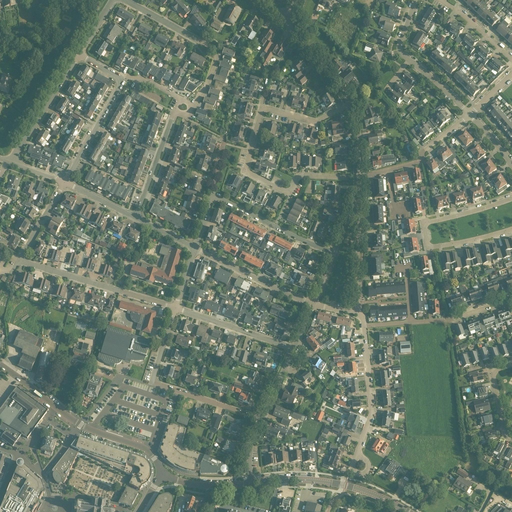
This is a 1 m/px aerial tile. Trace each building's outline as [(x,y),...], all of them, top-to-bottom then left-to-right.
[(183,17),(189,12),(178,0),(177,0),(171,6),(176,11),(177,11),(183,17)] [(222,2),(219,0),(213,9),(214,9),(215,10),(216,11),(222,2)] [(331,0),(320,0),(318,4),(323,7),(323,8),(328,10),(332,1),(331,0)] [(474,11),(480,4),(476,1),(470,7),(474,11)] [(400,11),(395,9),(396,5),(387,2),(385,9),(390,10),(388,15),(398,19),(400,11)] [(477,14),(483,8),(480,4),(474,11),(477,14)] [(487,7),(488,6),(486,5),(484,7),(483,8),(477,14),(481,17),(487,11),(489,9),(487,7)] [(232,25),(240,11),(231,6),(223,20),(232,25)] [(438,12),(431,7),(426,15),(436,21),(439,17),(439,15),(437,14),(438,12)] [(131,23),(134,17),(121,9),(117,15),(126,20),(124,23),(123,23),(121,25),(126,28),(130,23),(131,23)] [(351,13),(345,10),(336,28),(342,31),(344,28),(349,30),(352,25),(346,23),(348,19),(351,13)] [(485,21),(491,14),(487,11),(481,17),(485,21)] [(491,14),(485,21),(488,24),(494,18),(496,16),(493,12),(491,14)] [(206,27),(205,25),(205,24),(206,23),(202,19),(201,20),(196,14),(190,20),(199,30),(200,29),(203,32),(205,30),(206,27)] [(433,26),(434,24),(436,21),(426,15),(423,20),(433,26)] [(241,25),(237,32),(242,35),(246,28),(252,32),(258,20),(252,17),(249,22),(247,21),(244,27),(241,25)] [(395,28),(395,27),(394,27),(395,25),(389,23),(390,20),(382,17),(380,23),(383,24),(382,25),(385,26),(384,30),(388,32),(389,31),(393,32),(394,29),(395,29),(395,28)] [(500,22),(494,18),(488,24),(492,28),(494,25),(496,27),(498,26),(497,25),(500,22)] [(223,24),(214,19),(210,27),(214,29),(214,31),(217,33),(218,31),(219,32),(223,24)] [(423,20),(419,27),(426,32),(428,33),(433,26),(423,20)] [(500,35),(506,28),(506,29),(509,26),(504,21),(501,24),(500,23),(498,26),(496,27),(499,29),(496,32),(500,35)] [(448,34),(449,33),(453,35),(457,27),(456,26),(453,23),(449,29),(447,27),(443,33),(446,35),(448,34)] [(126,31),(122,28),(121,30),(112,24),(104,37),(107,39),(106,42),(110,45),(112,42),(116,37),(117,38),(122,31),(125,33),(126,31)] [(148,35),(152,29),(142,24),(138,30),(148,35)] [(458,43),(462,37),(460,35),(463,30),(459,28),(457,27),(453,35),(457,38),(456,41),(458,43)] [(504,38),(510,32),(506,29),(506,28),(500,35),(504,38)] [(261,52),(266,55),(270,48),(272,45),(270,43),(274,35),(265,29),(257,42),(264,46),(261,52)] [(423,43),(426,38),(428,36),(421,31),(416,39),(423,43)] [(378,35),(380,36),(377,44),(387,48),(390,39),(387,38),(388,35),(380,32),(378,35)] [(469,34),(465,39),(462,37),(458,43),(460,44),(463,42),(467,46),(473,39),(472,38),(472,37),(469,34)] [(164,48),(169,39),(165,37),(164,38),(159,35),(154,43),(164,48)] [(239,38),(235,36),(230,44),(234,47),(239,38)] [(411,46),(418,51),(423,43),(416,39),(411,46)] [(473,39),(467,46),(470,48),(468,50),(468,52),(470,55),(476,49),(474,47),(478,42),(475,39),(474,40),(473,39)] [(267,64),(273,54),(281,59),(289,46),(278,40),(275,46),(272,45),(270,48),(266,55),(260,65),(264,68),(266,64),(267,64)] [(113,48),(108,44),(107,45),(101,41),(94,53),(101,57),(105,49),(110,53),(113,48)] [(180,58),(185,48),(175,42),(171,48),(176,50),(174,54),(180,58)] [(383,53),(378,52),(378,50),(377,48),(377,47),(367,43),(365,47),(373,50),(370,59),(379,63),(383,53)] [(482,46),(478,51),(476,49),(470,55),(472,57),(476,54),(480,58),(486,51),(485,50),(485,49),(482,46)] [(430,58),(434,61),(441,54),(442,52),(438,48),(437,50),(430,58)] [(225,55),(223,63),(229,65),(230,65),(232,57),(234,58),(235,53),(224,49),(222,54),(225,55)] [(489,61),(487,59),(491,54),(488,52),(486,51),(480,58),(483,60),(481,64),(482,65),(481,65),(483,67),(484,66),(489,61)] [(161,60),(166,63),(169,57),(164,55),(165,53),(163,52),(160,57),(162,58),(161,60)] [(122,63),(127,66),(130,67),(133,61),(126,57),(126,56),(122,54),(116,64),(121,67),(122,63)] [(201,68),(205,60),(193,54),(190,60),(195,62),(194,64),(201,68)] [(439,65),(445,57),(441,54),(434,61),(439,65)] [(443,68),(449,61),(445,57),(439,65),(443,68)] [(146,66),(144,65),(138,62),(139,61),(135,58),(133,61),(130,67),(129,69),(133,71),(135,68),(143,72),(146,66)] [(292,75),(302,85),(307,81),(300,73),(306,67),(298,58),(292,64),(297,70),(292,75)] [(496,58),(491,63),(489,61),(484,66),(484,67),(485,69),(486,68),(489,66),(493,70),(499,63),(498,62),(499,61),(496,58)] [(331,65),(337,72),(340,69),(342,72),(348,67),(344,63),(343,64),(341,62),(341,61),(340,61),(339,61),(338,62),(336,60),(331,65)] [(453,60),(451,62),(449,61),(443,68),(447,72),(453,64),(455,62),(453,60)] [(189,65),(184,62),(180,69),(186,72),(187,71),(184,69),(185,68),(187,69),(189,65)] [(226,79),(227,76),(229,70),(230,70),(232,66),(230,65),(229,65),(223,63),(221,62),(219,67),(222,68),(219,77),(226,79)] [(499,63),(493,70),(498,74),(495,76),(498,78),(503,73),(500,71),(504,66),(501,64),(499,63)] [(149,73),(157,78),(160,72),(152,67),(153,66),(148,64),(146,66),(143,72),(142,74),(147,76),(149,73)] [(453,64),(447,72),(451,75),(457,68),(453,64)] [(80,72),(86,76),(90,70),(83,66),(80,72)] [(341,77),(346,84),(354,77),(349,71),(350,70),(348,67),(342,72),(344,74),(341,77)] [(175,77),(172,75),(166,72),(167,71),(162,69),(160,72),(157,78),(156,79),(161,81),(163,78),(171,83),(175,77)] [(458,82),(465,75),(461,71),(454,78),(458,82)] [(86,76),(80,72),(76,77),(83,81),(86,76)] [(407,74),(403,79),(407,83),(405,85),(411,90),(415,85),(413,84),(415,81),(407,74)] [(0,90),(7,93),(12,78),(3,75),(0,83),(0,90)] [(225,84),(224,84),(226,79),(219,77),(215,75),(213,80),(217,81),(215,85),(214,90),(220,92),(225,94),(225,91),(221,90),(223,86),(225,84)] [(462,86),(469,78),(465,75),(458,82),(462,86)] [(176,84),(181,86),(184,80),(175,76),(175,77),(171,83),(170,85),(174,88),(176,84)] [(246,82),(248,82),(248,86),(256,88),(257,85),(259,85),(260,79),(250,76),(250,77),(248,76),(246,82)] [(196,86),(193,84),(189,82),(190,81),(185,78),(184,80),(181,86),(179,89),(184,91),(186,88),(193,92),(198,87),(196,86)] [(466,89),(473,82),(469,78),(462,86),(466,89)] [(69,88),(76,92),(80,86),(73,82),(69,88)] [(359,94),(364,90),(357,82),(352,87),(359,94)] [(469,93),(476,86),(473,82),(466,89),(469,93)] [(99,83),(96,88),(105,93),(108,88),(102,85),(99,83)] [(395,89),(400,93),(403,96),(403,95),(406,93),(407,94),(411,90),(405,85),(404,88),(399,84),(395,89)] [(255,98),(257,91),(255,91),(256,88),(248,86),(245,95),(255,98)] [(271,94),(269,101),(275,102),(277,92),(275,91),(276,88),(270,86),(268,93),(271,94)] [(476,86),(469,93),(473,97),(479,91),(481,94),(486,89),(484,87),(481,90),(476,86)] [(76,92),(69,88),(66,94),(73,98),(76,92)] [(96,88),(95,91),(98,92),(96,95),(102,99),(105,93),(96,88)] [(218,96),(222,97),(222,94),(222,93),(225,94),(220,92),(214,90),(210,89),(209,94),(212,95),(210,99),(210,100),(215,101),(216,102),(218,96)] [(285,98),(287,91),(281,90),(280,93),(277,92),(275,102),(280,104),(282,97),(285,98)] [(400,93),(398,95),(393,91),(389,97),(397,103),(400,100),(402,102),(403,100),(408,104),(410,101),(403,95),(403,96),(400,93)] [(293,100),(291,107),(296,108),(299,98),(300,95),(292,92),(290,99),(293,100)] [(326,96),(325,93),(316,98),(319,103),(322,101),(323,103),(333,99),(331,97),(332,96),(330,94),(326,96)] [(102,99),(96,95),(95,98),(92,97),(86,94),(85,96),(88,97),(90,99),(99,104),(102,99)] [(303,95),(302,99),(299,98),(296,108),(302,110),(304,103),(307,104),(309,97),(303,95)] [(133,103),(135,100),(133,98),(130,97),(129,99),(126,97),(123,102),(128,105),(130,102),(133,103)] [(63,98),(59,104),(66,108),(68,110),(70,107),(67,106),(69,103),(63,98)] [(214,108),(213,108),(215,101),(210,100),(210,99),(205,98),(203,102),(206,103),(205,108),(203,111),(208,113),(210,114),(212,111),(213,111),(214,111),(215,110),(215,109),(214,109),(214,108)] [(88,104),(96,109),(99,104),(90,99),(89,101),(90,102),(88,104)] [(320,105),(322,108),(324,113),(331,110),(329,107),(336,104),(334,101),(333,99),(323,103),(324,104),(320,105)] [(240,106),(242,107),(241,109),(252,112),(253,106),(251,106),(252,103),(241,100),(240,105),(240,106)] [(492,108),(488,111),(489,113),(488,114),(489,114),(489,115),(498,108),(496,104),(497,103),(495,101),(490,105),(492,108)] [(129,109),(132,111),(133,108),(128,105),(123,102),(119,107),(127,112),(129,109)] [(66,108),(59,104),(56,110),(62,114),(66,108)] [(96,109),(88,104),(86,107),(85,109),(93,114),(96,109)] [(128,117),(126,115),(127,112),(119,107),(116,113),(127,119),(128,117)] [(439,116),(445,123),(451,119),(449,117),(452,115),(446,108),(443,110),(444,111),(439,116)] [(493,117),(501,111),(498,108),(489,115),(490,116),(492,116),(493,117)] [(90,120),(93,114),(85,109),(83,111),(86,113),(84,116),(90,120)] [(203,124),(209,126),(211,121),(205,119),(208,113),(203,111),(197,109),(196,114),(199,115),(197,120),(204,122),(203,124)] [(244,120),(245,117),(250,118),(252,112),(241,109),(240,115),(237,115),(236,118),(244,120)] [(363,118),(366,127),(378,123),(375,114),(374,115),(372,109),(365,111),(367,117),(363,118)] [(75,111),(73,113),(83,119),(84,116),(75,111)] [(153,113),(154,112),(151,111),(151,112),(149,116),(151,117),(150,119),(154,120),(160,122),(163,116),(153,113)] [(495,121),(504,114),(501,111),(493,117),(494,119),(494,120),(494,121),(495,121)] [(123,120),(126,121),(127,119),(116,113),(114,118),(121,122),(123,120)] [(499,124),(507,117),(504,114),(495,121),(496,122),(496,123),(497,122),(499,124)] [(49,120),(56,125),(59,119),(53,115),(49,120)] [(436,128),(438,126),(440,128),(445,123),(439,116),(434,120),(433,119),(430,121),(436,128)] [(329,127),(330,127),(332,128),(332,130),(343,129),(342,126),(342,125),(342,122),(340,122),(339,120),(341,120),(339,117),(328,123),(329,124),(329,127)] [(500,128),(509,120),(507,117),(499,124),(500,125),(499,127),(500,127),(500,128)] [(125,128),(117,124),(119,121),(121,123),(121,122),(114,118),(111,123),(124,131),(125,128)] [(160,122),(154,120),(150,119),(148,125),(158,129),(160,122)] [(56,125),(49,120),(46,126),(52,130),(56,125)] [(504,130),(511,124),(509,120),(500,128),(501,129),(503,129),(504,130)] [(73,121),(73,122),(72,121),(70,123),(71,124),(75,126),(81,129),(84,124),(78,121),(77,124),(73,121)] [(192,137),(195,129),(196,126),(191,124),(190,127),(193,128),(191,133),(186,131),(187,128),(186,128),(188,124),(184,122),(183,127),(180,126),(178,132),(192,137)] [(233,129),(236,129),(235,132),(245,135),(247,129),(242,128),(243,125),(235,122),(233,129)] [(277,133),(279,125),(268,122),(266,130),(267,130),(266,134),(274,136),(275,132),(277,133)] [(426,124),(427,125),(422,129),(428,137),(434,132),(432,130),(434,129),(429,122),(426,124)] [(115,128),(122,133),(124,131),(111,123),(107,129),(113,132),(115,128)] [(156,135),(158,129),(148,125),(146,131),(149,133),(149,132),(156,135)] [(72,131),(78,134),(81,129),(75,126),(72,131)] [(286,131),(283,141),(286,142),(287,139),(286,138),(286,137),(290,138),(291,134),(294,136),(295,135),(294,135),(296,127),(291,126),(289,132),(286,131)] [(300,140),(302,140),(303,134),(300,134),(302,128),(296,126),(296,127),(294,135),(295,135),(297,135),(297,139),(300,140)] [(314,144),(317,133),(315,132),(315,131),(309,129),(307,135),(303,134),(302,140),(306,141),(306,138),(310,139),(309,143),(314,144)] [(344,140),(343,135),(344,135),(343,131),(343,129),(332,130),(330,131),(332,142),(344,140)] [(411,131),(413,134),(418,141),(421,139),(422,141),(428,137),(422,129),(419,131),(418,130),(416,132),(414,129),(411,131)] [(39,137),(45,141),(49,135),(42,131),(39,137)] [(69,136),(75,140),(78,134),(72,131),(69,136)] [(374,132),(374,135),(367,136),(369,144),(377,142),(376,138),(382,137),(381,131),(374,132)] [(147,138),(154,141),(156,135),(149,132),(149,133),(147,138)] [(186,139),(183,138),(184,135),(192,138),(192,137),(178,132),(176,138),(185,141),(186,139)] [(205,144),(214,147),(216,141),(211,139),(212,136),(206,132),(205,137),(207,138),(205,144)] [(245,135),(235,132),(234,138),(231,137),(230,141),(236,143),(237,139),(244,141),(245,135)] [(454,138),(456,141),(460,145),(462,143),(469,136),(468,134),(468,133),(466,133),(466,132),(461,136),(459,134),(454,138)] [(113,143),(108,140),(110,137),(104,133),(101,139),(112,145),(113,143)] [(68,138),(66,137),(64,140),(72,145),(75,140),(69,136),(68,138)] [(466,152),(471,147),(469,145),(473,141),(473,140),(473,139),(471,138),(469,136),(462,143),(466,147),(464,149),(466,152)] [(45,141),(39,137),(35,142),(42,146),(45,141)] [(143,138),(141,144),(142,144),(143,144),(151,147),(154,141),(147,138),(147,139),(143,138)] [(189,149),(181,146),(181,147),(180,147),(181,144),(183,145),(185,141),(176,138),(173,145),(176,145),(175,148),(188,152),(189,149)] [(108,146),(110,147),(112,145),(101,139),(98,144),(106,149),(108,146)] [(61,145),(69,150),(72,145),(64,140),(61,145)] [(331,144),(332,148),(334,148),(335,155),(339,155),(341,156),(346,154),(345,146),(341,146),(340,143),(331,144)] [(110,155),(105,152),(106,149),(98,144),(95,149),(109,157),(110,155)] [(203,151),(197,149),(196,152),(204,155),(205,152),(212,154),(214,147),(205,144),(203,151)] [(30,145),(27,153),(31,154),(30,157),(39,160),(41,155),(42,153),(39,152),(40,149),(30,145)] [(61,145),(58,151),(66,155),(69,150),(61,145)] [(471,147),(466,152),(468,154),(470,153),(473,157),(482,150),(480,148),(480,147),(478,146),(473,150),(471,147)] [(179,152),(181,153),(181,150),(188,153),(188,152),(175,148),(176,148),(175,151),(173,150),(170,156),(178,159),(179,157),(178,156),(179,152)] [(453,151),(450,153),(446,148),(444,148),(444,150),(442,151),(448,159),(452,156),(454,158),(457,156),(453,151)] [(102,156),(107,159),(109,157),(95,149),(92,155),(100,159),(102,156)] [(269,161),(270,157),(271,157),(273,151),(263,149),(262,152),(260,151),(259,154),(260,154),(259,158),(269,161)] [(483,153),(482,150),(473,157),(474,158),(473,159),(473,160),(475,163),(474,164),(476,166),(483,161),(481,159),(485,155),(485,154),(485,153),(483,153)] [(141,154),(138,153),(137,156),(147,160),(149,153),(142,151),(141,154)] [(437,155),(441,160),(439,162),(443,168),(446,166),(448,166),(449,164),(448,163),(450,162),(448,159),(442,151),(440,153),(438,153),(438,155),(437,155)] [(194,158),(200,160),(198,163),(208,166),(210,159),(202,157),(203,154),(204,155),(196,152),(194,158)] [(39,161),(38,163),(47,167),(48,164),(50,159),(54,160),(55,160),(56,158),(55,158),(57,155),(54,154),(51,153),(50,156),(49,158),(47,157),(41,155),(39,160),(39,161)] [(294,154),(293,158),(288,158),(288,162),(289,162),(289,168),(296,169),(296,162),(299,162),(299,155),(294,154)] [(303,154),(303,162),(305,162),(305,168),(311,168),(312,159),(306,158),(306,155),(303,154)] [(52,165),(61,169),(63,163),(63,161),(66,162),(67,159),(60,156),(57,155),(55,158),(56,158),(55,160),(54,160),(52,165)] [(104,161),(100,159),(92,155),(89,160),(94,163),(93,165),(100,168),(102,164),(103,163),(104,162),(104,161)] [(318,155),(318,159),(312,159),(311,168),(317,169),(318,162),(321,162),(321,159),(321,155),(318,155)] [(137,156),(140,158),(138,164),(144,166),(147,160),(137,156)] [(177,159),(178,159),(170,156),(168,162),(175,165),(177,159)] [(374,158),(374,160),(372,160),(373,167),(381,166),(395,164),(394,159),(387,160),(387,156),(380,157),(374,158)] [(341,160),(334,160),(335,164),(336,164),(336,171),(347,171),(347,163),(344,163),(341,160)] [(440,170),(442,169),(443,168),(439,162),(436,164),(432,160),(431,161),(429,161),(429,163),(427,164),(432,171),(438,167),(440,170)] [(485,171),(493,165),(491,163),(491,161),(490,161),(489,160),(485,164),(483,161),(476,166),(479,170),(480,170),(482,173),(485,171)] [(265,173),(266,167),(274,170),(275,166),(260,161),(259,164),(256,163),(255,170),(265,173)] [(208,166),(198,163),(196,170),(206,173),(208,166)] [(135,170),(142,172),(144,166),(138,164),(135,170)] [(488,180),(493,176),(492,173),(496,170),(496,169),(496,168),(495,167),(493,165),(485,171),(488,175),(486,177),(488,180)] [(173,177),(176,178),(178,175),(172,173),(173,170),(167,167),(165,173),(171,175),(171,176),(173,176),(173,177)] [(134,174),(131,172),(130,175),(140,179),(142,172),(135,170),(134,174)] [(415,171),(413,172),(414,180),(411,181),(412,187),(415,186),(415,183),(421,182),(419,170),(418,171),(418,170),(415,170),(415,171)] [(85,181),(91,184),(95,175),(89,172),(85,181)] [(99,177),(95,175),(91,184),(102,190),(107,181),(103,179),(105,174),(102,172),(99,177)] [(172,180),(170,179),(171,176),(171,175),(165,173),(163,179),(166,180),(165,182),(170,184),(172,180)] [(401,175),(402,185),(408,184),(409,189),(412,189),(411,181),(408,181),(407,174),(404,174),(404,173),(401,174),(401,175)] [(397,175),(395,176),(396,183),(393,184),(394,192),(398,191),(397,186),(402,185),(401,175),(400,175),(400,174),(397,175)] [(129,179),(128,182),(137,185),(140,179),(130,175),(130,176),(133,177),(132,180),(129,179)] [(191,175),(190,178),(195,179),(193,185),(201,187),(201,185),(202,186),(204,181),(205,179),(200,177),(191,175)] [(228,184),(236,189),(234,191),(237,193),(243,182),(240,181),(240,180),(232,175),(228,184)] [(502,176),(501,176),(500,175),(495,179),(493,176),(488,180),(490,183),(493,181),(496,185),(504,180),(502,178),(502,176)] [(12,199),(15,200),(16,199),(20,188),(17,187),(20,179),(13,177),(11,183),(9,182),(7,188),(14,191),(12,199)] [(378,180),(373,181),(373,187),(382,186),(382,180),(381,180),(380,177),(378,177),(378,180)] [(102,190),(113,195),(118,186),(114,185),(117,179),(113,178),(110,183),(107,181),(102,190)] [(507,183),(505,182),(504,180),(496,185),(499,190),(496,192),(498,195),(504,191),(502,188),(507,185),(506,184),(507,183)] [(167,186),(169,187),(170,184),(165,182),(164,185),(161,183),(159,189),(165,191),(167,192),(171,194),(172,191),(166,189),(167,186)] [(28,198),(29,198),(28,203),(30,204),(34,192),(31,191),(33,185),(27,183),(26,185),(25,188),(23,192),(29,194),(28,198)] [(122,188),(118,186),(113,195),(125,201),(127,196),(129,197),(131,192),(130,191),(132,188),(128,186),(128,185),(124,183),(122,188)] [(243,202),(248,205),(253,196),(250,194),(253,186),(247,183),(242,192),(247,194),(243,202)] [(189,190),(186,189),(185,192),(196,195),(197,192),(200,193),(201,190),(200,189),(201,187),(193,185),(189,184),(188,186),(190,187),(189,190)] [(476,190),(478,199),(481,198),(483,199),(483,197),(484,197),(482,191),(485,190),(483,184),(480,185),(481,188),(476,190)] [(35,206),(39,207),(40,204),(42,205),(45,197),(47,198),(49,192),(38,188),(36,194),(39,195),(35,206)] [(466,189),(468,195),(471,195),(473,201),(474,200),(475,201),(476,200),(478,199),(476,190),(470,191),(469,188),(466,189)] [(164,198),(163,197),(165,191),(159,189),(156,195),(158,196),(157,198),(163,201),(164,198)] [(459,194),(461,204),(464,203),(465,204),(466,202),(467,202),(465,196),(468,195),(466,189),(463,190),(464,193),(459,194)] [(264,206),(267,200),(264,199),(267,193),(260,190),(254,201),(264,206)] [(191,194),(196,196),(196,195),(185,192),(184,195),(189,197),(187,202),(195,205),(196,203),(197,203),(198,199),(190,196),(191,194)] [(446,193),(446,194),(447,198),(441,199),(444,208),(446,208),(448,208),(449,207),(448,201),(451,200),(449,194),(449,192),(446,193)] [(449,194),(451,200),(454,199),(455,205),(456,205),(458,206),(458,205),(461,204),(459,194),(453,196),(452,193),(449,194)] [(324,194),(324,202),(320,202),(320,205),(331,207),(331,202),(337,203),(338,195),(331,195),(324,194)] [(66,208),(70,199),(67,197),(68,196),(66,195),(60,205),(66,208)] [(436,203),(438,209),(439,209),(440,210),(441,209),(444,208),(441,199),(441,195),(432,197),(433,204),(436,203)] [(0,207),(1,207),(2,204),(5,206),(9,199),(2,196),(0,200),(0,199),(0,207)] [(274,197),(272,202),(269,201),(265,209),(268,210),(270,207),(276,209),(280,200),(274,197)] [(420,201),(414,203),(415,214),(416,214),(417,215),(419,214),(419,213),(422,213),(420,204),(423,204),(422,197),(419,198),(420,201)] [(297,198),(294,204),(303,208),(305,205),(310,206),(311,204),(305,203),(297,198)] [(76,207),(77,206),(74,205),(76,200),(73,199),(73,200),(70,199),(66,208),(74,212),(76,207)] [(156,199),(153,204),(149,213),(153,214),(153,213),(157,215),(161,207),(159,206),(160,202),(156,199)] [(32,219),(36,212),(31,210),(33,206),(30,205),(30,204),(28,203),(27,204),(26,203),(21,202),(22,203),(22,204),(22,205),(29,209),(25,215),(32,219)] [(167,204),(165,202),(163,206),(162,205),(161,207),(157,215),(157,216),(160,218),(160,217),(165,219),(169,211),(164,209),(167,204)] [(195,205),(187,202),(185,208),(181,207),(180,209),(186,211),(187,208),(194,211),(195,207),(194,207),(195,205)] [(292,209),(304,216),(305,214),(301,212),(303,208),(294,204),(292,209)] [(79,209),(76,207),(74,212),(73,213),(81,217),(86,208),(80,205),(79,209)] [(177,213),(173,211),(175,208),(171,207),(169,210),(169,211),(165,219),(164,220),(167,222),(168,221),(172,223),(176,216),(177,213)] [(92,216),(92,215),(89,214),(91,211),(86,208),(81,217),(89,221),(92,216)] [(334,212),(325,208),(322,213),(323,214),(322,215),(326,217),(324,221),(329,223),(330,221),(333,223),(336,217),(332,215),(334,212)] [(304,216),(292,209),(289,214),(298,219),(299,215),(304,217),(304,216)] [(213,216),(220,219),(222,212),(215,210),(213,216)] [(179,227),(186,214),(182,212),(180,216),(182,217),(179,216),(178,217),(176,216),(172,223),(172,224),(175,225),(175,224),(179,227)] [(191,222),(186,220),(187,219),(190,221),(192,217),(186,214),(179,227),(181,229),(182,228),(187,230),(191,222)] [(228,221),(233,224),(229,233),(231,234),(233,232),(235,227),(239,219),(237,218),(237,217),(231,214),(230,215),(228,221)] [(298,219),(289,214),(286,220),(299,226),(300,225),(296,222),(298,219)] [(91,223),(90,226),(96,228),(97,226),(101,217),(96,215),(94,218),(92,216),(89,221),(89,222),(91,223)] [(220,219),(213,216),(211,222),(218,225),(220,219)] [(16,229),(23,234),(29,223),(19,217),(17,221),(20,222),(16,229)] [(60,219),(58,217),(57,220),(53,218),(50,223),(59,228),(64,220),(60,219)] [(108,224),(105,223),(106,220),(101,217),(97,226),(101,228),(99,232),(103,234),(105,229),(108,224)] [(240,230),(244,222),(239,219),(235,227),(240,230)] [(398,225),(404,224),(405,230),(415,228),(416,227),(415,224),(414,225),(414,222),(406,223),(406,220),(398,222),(398,225)] [(105,229),(108,231),(113,233),(118,224),(113,222),(111,225),(108,223),(108,224),(105,229)] [(246,232),(250,224),(244,222),(240,230),(246,232)] [(326,231),(327,229),(328,226),(319,223),(315,222),(311,232),(315,233),(318,226),(321,227),(323,228),(323,229),(320,228),(317,236),(323,239),(326,231)] [(48,228),(51,230),(49,233),(58,238),(60,235),(56,233),(59,228),(50,223),(48,228)] [(121,237),(122,236),(124,232),(124,231),(121,230),(123,227),(118,224),(113,233),(121,237)] [(252,233),(255,227),(250,224),(246,232),(246,233),(247,230),(252,233)] [(215,236),(217,237),(218,234),(216,233),(217,230),(222,232),(222,233),(224,234),(226,231),(224,231),(224,229),(219,227),(219,228),(217,227),(216,229),(210,227),(208,234),(215,236)] [(255,235),(254,238),(251,244),(253,245),(254,242),(260,230),(255,227),(252,233),(255,235)] [(11,236),(13,232),(6,228),(4,232),(11,236)] [(415,228),(405,230),(406,236),(400,237),(401,240),(409,238),(408,235),(416,234),(415,232),(416,231),(416,228),(415,229),(415,228)] [(122,236),(125,238),(130,240),(134,231),(129,229),(128,232),(125,230),(124,231),(124,232),(122,236)] [(257,241),(258,241),(260,237),(263,238),(266,233),(260,230),(254,242),(256,243),(257,241)] [(134,231),(130,240),(139,245),(142,239),(138,237),(140,234),(134,231)] [(379,235),(371,236),(372,239),(371,239),(371,242),(372,242),(382,241),(382,236),(385,235),(385,232),(379,232),(379,235)] [(213,242),(215,236),(208,234),(206,240),(213,242)] [(270,247),(267,253),(269,254),(277,238),(271,235),(267,244),(264,242),(261,249),(264,251),(266,245),(270,247)] [(1,238),(0,240),(0,245),(7,249),(8,246),(14,250),(16,246),(19,240),(12,236),(8,242),(1,238)] [(220,237),(218,241),(217,240),(214,246),(217,248),(221,242),(222,238),(220,237)] [(274,249),(275,248),(278,249),(282,241),(277,238),(269,254),(271,255),(274,249)] [(407,242),(408,248),(418,246),(419,246),(418,243),(417,243),(417,240),(410,242),(409,238),(401,240),(401,243),(407,242)] [(239,248),(238,251),(235,249),(237,246),(236,245),(238,242),(235,241),(234,244),(229,254),(235,257),(235,255),(237,256),(241,249),(239,248)] [(280,252),(279,255),(281,257),(284,249),(287,243),(282,241),(278,249),(281,251),(280,252)] [(382,241),(372,242),(372,243),(371,243),(371,246),(372,246),(372,248),(380,248),(380,251),(383,251),(386,250),(386,247),(383,247),(382,241)] [(504,248),(501,249),(500,249),(503,259),(511,257),(509,251),(511,250),(508,241),(502,243),(504,248)] [(224,251),(227,245),(221,242),(218,248),(224,251)] [(48,246),(47,246),(45,246),(39,243),(34,251),(40,254),(41,251),(46,252),(48,246)] [(234,244),(231,243),(230,247),(227,245),(224,251),(229,254),(234,244)] [(290,258),(293,251),(291,250),(293,246),(287,243),(284,249),(288,252),(283,262),(287,264),(290,258)] [(53,261),(55,252),(53,251),(51,247),(52,245),(48,244),(48,246),(46,252),(49,253),(47,259),(53,261)] [(500,249),(496,250),(495,245),(489,247),(491,256),(493,255),(495,261),(502,259),(500,249)] [(418,246),(408,248),(409,254),(403,255),(404,258),(412,257),(412,254),(419,252),(419,250),(419,247),(418,247),(418,246)] [(159,255),(168,257),(168,258),(169,258),(164,273),(157,270),(156,272),(149,269),(148,271),(133,266),(130,275),(145,280),(145,281),(148,282),(147,283),(149,284),(150,283),(153,284),(154,281),(171,286),(174,276),(174,275),(181,253),(174,250),(173,252),(169,250),(169,249),(162,247),(159,255)] [(484,253),(481,254),(483,264),(491,262),(489,256),(491,256),(489,247),(483,249),(484,253)] [(63,258),(66,249),(62,248),(62,250),(58,252),(55,252),(53,261),(58,263),(60,257),(63,258)] [(66,249),(63,258),(64,257),(66,257),(65,264),(70,265),(73,256),(71,255),(68,251),(69,249),(66,248),(66,249)] [(244,261),(247,256),(249,253),(241,249),(237,256),(240,258),(239,259),(244,261)] [(253,250),(251,249),(249,253),(247,256),(244,261),(250,264),(253,258),(250,257),(252,253),(251,253),(253,250)] [(301,260),(305,252),(298,249),(294,257),(301,260)] [(480,255),(477,255),(476,250),(469,252),(471,260),(472,260),(473,266),(482,264),(480,255)] [(81,262),(83,253),(80,252),(80,254),(76,256),(73,256),(70,265),(76,267),(78,261),(81,262)] [(464,258),(461,258),(461,259),(463,269),(471,267),(469,261),(471,260),(469,252),(463,253),(464,258)] [(87,270),(90,261),(88,260),(86,256),(86,254),(83,253),(81,262),(84,263),(82,269),(87,270)] [(98,267),(101,258),(102,254),(99,253),(97,259),(93,261),(90,261),(87,270),(93,272),(95,266),(98,267)] [(263,259),(262,258),(264,255),(261,254),(260,258),(258,261),(255,267),(261,270),(264,264),(261,262),(263,259)] [(311,256),(305,254),(303,259),(315,264),(318,259),(311,256)] [(460,259),(457,259),(456,254),(450,255),(451,264),(453,264),(454,270),(462,269),(460,259)] [(443,270),(444,270),(449,269),(448,265),(451,264),(450,255),(443,256),(444,261),(441,262),(443,270)] [(104,276),(107,267),(105,266),(103,262),(103,260),(100,259),(101,258),(98,267),(98,268),(101,269),(99,275),(104,276)] [(253,258),(250,264),(255,267),(258,261),(253,258)] [(303,260),(306,261),(304,266),(306,267),(313,270),(315,264),(303,259),(303,260)] [(422,260),(421,260),(422,266),(421,266),(422,269),(423,269),(423,274),(429,273),(430,276),(433,275),(432,267),(429,267),(427,259),(425,259),(424,259),(422,259),(422,260)] [(194,270),(196,271),(203,273),(204,270),(207,271),(209,264),(202,261),(201,266),(198,265),(197,268),(195,268),(194,270)] [(275,266),(270,263),(270,264),(268,262),(266,265),(268,267),(265,272),(266,273),(269,275),(269,274),(271,275),(275,266)] [(107,267),(104,276),(110,278),(112,272),(115,273),(118,264),(114,263),(114,266),(110,268),(107,267)] [(283,271),(281,269),(275,266),(271,275),(272,276),(272,277),(275,278),(276,278),(279,272),(282,274),(282,273),(283,271)] [(219,270),(215,277),(212,276),(209,281),(212,283),(214,280),(220,283),(225,273),(219,270)] [(302,273),(294,270),(293,273),(295,274),(293,279),(295,280),(304,284),(305,282),(306,283),(307,279),(306,279),(307,278),(301,276),(302,273)] [(192,277),(194,277),(193,278),(197,279),(195,283),(202,284),(203,281),(201,280),(203,273),(196,271),(195,274),(193,274),(192,277)] [(227,284),(228,283),(231,276),(225,273),(220,283),(226,286),(224,289),(228,291),(231,285),(227,284)] [(12,284),(15,285),(18,286),(19,284),(24,285),(27,276),(21,274),(20,277),(14,276),(12,284)] [(32,281),(33,277),(27,276),(24,285),(33,288),(34,283),(35,282),(32,281)] [(510,276),(503,278),(503,277),(500,278),(500,279),(501,279),(503,285),(507,283),(509,289),(511,287),(511,282),(511,278),(510,278),(510,276)] [(237,288),(236,290),(239,291),(240,289),(244,282),(238,279),(234,286),(237,288)] [(32,289),(41,292),(44,282),(38,280),(37,284),(34,283),(33,288),(32,289)] [(304,284),(295,280),(293,286),(302,290),(302,289),(303,289),(305,286),(304,285),(304,284)] [(51,289),(52,288),(49,287),(50,284),(44,282),(41,292),(47,293),(50,294),(51,289)] [(240,289),(246,292),(241,302),(245,304),(245,303),(252,290),(249,288),(250,285),(244,282),(240,289)] [(492,284),(495,294),(501,292),(497,282),(492,284)] [(422,284),(412,285),(412,292),(423,291),(422,284)] [(495,294),(492,284),(487,286),(490,295),(495,294)] [(376,286),(368,287),(369,292),(368,292),(368,295),(369,295),(369,297),(376,297),(376,295),(376,286)] [(54,290),(51,289),(50,294),(49,295),(52,296),(58,298),(61,288),(55,287),(54,290)] [(61,301),(62,300),(62,303),(64,305),(65,306),(67,299),(69,293),(66,292),(67,290),(61,288),(58,298),(59,298),(58,301),(59,301),(60,301),(61,301)] [(198,297),(204,299),(206,293),(190,288),(189,292),(191,292),(188,301),(196,303),(198,297)] [(259,299),(262,292),(256,289),(255,291),(252,290),(245,303),(248,305),(253,296),(259,299)] [(474,290),(477,300),(482,298),(479,289),(474,290)] [(477,300),(474,290),(468,292),(472,302),(477,300)] [(73,291),(72,294),(69,293),(67,299),(76,302),(79,292),(73,291)] [(423,291),(412,292),(413,299),(423,298),(423,291)] [(84,306),(85,303),(86,300),(86,298),(83,297),(84,294),(79,292),(76,302),(81,303),(81,305),(84,306)] [(261,311),(264,312),(265,312),(267,309),(272,298),(268,296),(269,295),(262,292),(259,299),(259,300),(262,301),(263,305),(261,311)] [(85,303),(88,304),(93,306),(96,296),(91,295),(90,298),(86,297),(86,298),(86,300),(85,303)] [(458,306),(456,300),(455,297),(450,299),(449,295),(446,296),(447,302),(451,301),(453,308),(458,306)] [(455,297),(456,300),(458,306),(464,304),(460,295),(455,297)] [(101,311),(102,308),(104,302),(101,301),(102,298),(96,296),(93,306),(99,307),(98,310),(101,311)] [(423,298),(413,299),(414,306),(424,306),(423,298)] [(102,308),(105,309),(111,311),(114,301),(108,300),(107,303),(104,302),(102,308)] [(204,309),(210,311),(213,304),(214,303),(210,301),(209,303),(206,302),(204,309)] [(127,314),(130,315),(130,316),(130,318),(131,319),(131,321),(132,322),(133,323),(135,323),(138,324),(136,330),(150,334),(156,313),(149,311),(150,310),(143,307),(143,308),(134,306),(134,305),(130,303),(129,304),(121,302),(119,309),(127,311),(127,314)] [(432,302),(429,302),(429,307),(432,307),(433,315),(436,315),(436,316),(439,316),(439,315),(439,305),(433,306),(432,302)] [(219,306),(213,304),(210,311),(217,314),(219,306)] [(251,314),(247,313),(250,306),(246,305),(245,308),(243,314),(246,315),(246,316),(244,323),(250,325),(253,318),(250,317),(251,314)] [(269,314),(285,319),(288,311),(273,305),(269,314)] [(424,306),(414,306),(414,314),(424,313),(424,306)] [(377,307),(370,307),(370,309),(369,309),(369,313),(370,313),(370,317),(378,317),(377,308),(377,307)] [(224,316),(230,318),(233,311),(226,309),(224,316)] [(233,309),(233,311),(230,318),(237,321),(239,313),(237,313),(237,310),(233,309)] [(511,318),(508,310),(503,311),(506,320),(511,318)] [(506,320),(503,311),(497,313),(499,317),(496,318),(500,327),(502,326),(502,324),(506,322),(505,320),(506,320)] [(256,319),(257,316),(253,315),(253,318),(250,325),(257,327),(258,325),(261,326),(263,322),(262,322),(265,315),(265,313),(265,312),(264,312),(263,315),(262,314),(262,316),(261,316),(259,320),(256,319)] [(318,313),(316,320),(315,324),(318,325),(319,321),(323,322),(324,315),(318,313)] [(323,322),(329,323),(329,325),(332,326),(333,322),(330,321),(331,317),(324,315),(323,322)] [(492,315),(487,316),(491,328),(495,326),(496,329),(500,327),(496,318),(494,319),(492,315)] [(485,327),(490,325),(491,328),(487,316),(482,318),(485,326),(482,327),(484,333),(487,332),(485,327)] [(273,323),(276,324),(275,327),(272,326),(270,331),(273,332),(273,333),(278,335),(279,334),(282,335),(285,326),(283,325),(284,322),(275,318),(273,323)] [(337,318),(336,323),(333,322),(332,326),(335,326),(336,325),(342,326),(343,319),(337,318)] [(350,332),(348,331),(349,327),(348,327),(350,321),(343,319),(342,326),(346,327),(344,333),(350,335),(350,332)] [(480,328),(477,320),(472,322),(475,330),(476,333),(481,331),(482,333),(484,333),(482,327),(480,328)] [(193,333),(192,335),(194,336),(196,332),(191,330),(193,326),(189,325),(189,323),(183,321),(179,331),(186,333),(187,331),(193,333)] [(467,332),(468,336),(469,338),(471,337),(470,332),(475,330),(472,322),(467,323),(470,331),(467,332)] [(132,329),(110,323),(109,324),(109,326),(131,333),(132,329)] [(466,330),(464,331),(461,325),(455,327),(459,337),(465,335),(465,337),(468,336),(467,332),(466,330)] [(199,326),(196,335),(202,337),(200,343),(204,344),(204,346),(202,345),(200,349),(201,349),(199,352),(202,353),(205,344),(208,335),(205,334),(207,329),(199,326)] [(109,367),(114,368),(115,364),(117,365),(121,363),(121,361),(125,362),(126,360),(128,361),(129,361),(132,361),(135,362),(137,362),(139,362),(142,361),(144,361),(145,357),(147,357),(146,355),(148,349),(150,348),(149,346),(150,341),(107,328),(105,333),(103,334),(104,336),(103,342),(101,343),(102,345),(100,350),(98,351),(99,353),(97,358),(98,359),(99,359),(100,360),(101,361),(103,363),(104,363),(105,364),(107,365),(108,365),(109,366),(109,367)] [(34,362),(35,360),(43,341),(20,331),(20,332),(17,330),(12,342),(15,343),(14,345),(23,349),(21,354),(23,354),(18,366),(30,372),(34,362)] [(311,337),(306,341),(310,346),(315,342),(313,339),(316,337),(314,334),(316,333),(315,330),(309,334),(311,337)] [(221,333),(213,331),(211,336),(208,335),(205,344),(205,343),(209,345),(211,341),(215,342),(215,343),(219,344),(220,340),(219,339),(221,333)] [(386,342),(393,342),(392,332),(386,332),(386,333),(379,333),(379,342),(386,341),(386,342)] [(187,348),(189,341),(192,342),(193,338),(188,336),(187,339),(178,336),(176,343),(181,345),(181,346),(187,348)] [(234,347),(235,344),(234,344),(236,338),(229,336),(226,343),(231,344),(230,346),(234,347)] [(314,352),(319,348),(320,348),(323,346),(318,340),(315,342),(310,346),(314,352)] [(342,349),(346,348),(347,352),(354,351),(353,345),(346,345),(346,342),(342,343),(342,349)] [(400,353),(410,353),(410,342),(400,343),(400,353)] [(509,355),(507,349),(510,348),(508,342),(505,343),(506,345),(500,348),(499,348),(501,351),(503,357),(509,355)] [(83,364),(89,345),(83,343),(81,351),(73,349),(71,360),(83,364)] [(499,358),(497,352),(501,351),(499,348),(500,348),(499,345),(495,347),(496,349),(490,351),(490,352),(493,360),(499,358)] [(487,353),(490,352),(490,351),(488,346),(485,347),(486,349),(480,351),(479,351),(481,355),(483,361),(489,359),(487,353)] [(231,347),(228,357),(234,359),(237,349),(231,347)] [(383,349),(383,352),(378,353),(378,359),(387,358),(387,355),(390,354),(390,349),(383,349)] [(477,356),(481,355),(479,351),(480,351),(479,349),(475,350),(476,352),(470,354),(471,358),(473,364),(479,362),(477,356)] [(180,361),(181,357),(186,358),(188,353),(180,350),(179,353),(173,351),(171,358),(180,361)] [(242,351),(239,350),(237,357),(240,358),(239,359),(234,357),(233,362),(245,365),(245,364),(248,353),(242,351)] [(333,357),(329,358),(330,362),(333,362),(336,362),(336,363),(343,362),(348,362),(347,358),(354,358),(354,351),(347,352),(347,356),(344,356),(343,356),(333,357)] [(258,365),(260,357),(261,354),(256,352),(255,355),(254,355),(252,364),(258,365)] [(468,359),(471,358),(470,354),(469,352),(460,356),(464,367),(470,365),(468,359)] [(41,354),(40,358),(38,368),(39,369),(36,380),(41,381),(41,382),(43,382),(44,382),(47,367),(49,368),(51,356),(41,354)] [(257,369),(260,370),(261,366),(264,367),(267,358),(266,358),(267,355),(261,354),(260,357),(258,365),(257,369)] [(391,361),(387,361),(387,358),(378,359),(379,365),(385,364),(385,367),(392,367),(391,361)] [(318,369),(320,366),(323,368),(325,365),(322,363),(316,359),(312,366),(318,369)] [(349,374),(356,373),(355,364),(348,364),(344,364),(345,373),(349,373),(349,374)] [(171,379),(173,372),(178,373),(179,371),(180,368),(174,366),(173,369),(168,367),(165,377),(171,379)] [(345,375),(338,370),(335,374),(341,378),(342,378),(345,375)] [(194,385),(196,379),(192,377),(194,372),(189,371),(185,382),(194,385)] [(380,373),(381,381),(387,380),(391,379),(390,371),(386,371),(386,373),(380,373)] [(254,372),(250,380),(243,377),(241,381),(245,382),(245,383),(245,384),(246,385),(255,389),(257,383),(256,382),(259,374),(254,372)] [(307,379),(310,377),(311,376),(307,372),(300,377),(304,382),(307,379)] [(473,380),(474,383),(484,381),(482,375),(476,376),(475,373),(469,374),(471,380),(473,380)] [(89,375),(87,383),(86,383),(83,394),(96,398),(100,388),(99,387),(102,379),(89,375)] [(392,385),(388,385),(387,380),(381,381),(382,388),(387,387),(387,388),(392,387),(392,385)] [(309,389),(304,382),(300,385),(304,390),(306,391),(311,394),(312,391),(309,389)] [(222,393),(226,394),(228,387),(221,385),(221,387),(212,384),(211,387),(210,387),(209,390),(210,390),(209,391),(210,391),(213,392),(219,394),(220,391),(222,392),(222,393)] [(475,392),(478,391),(479,398),(487,396),(485,387),(482,388),(481,384),(473,386),(475,392)] [(48,411),(27,395),(17,387),(0,408),(0,419),(2,422),(2,423),(16,431),(21,434),(21,435),(27,439),(48,411)] [(297,390),(291,387),(287,395),(284,393),(282,398),(283,399),(282,401),(292,406),(295,399),(293,398),(297,390)] [(352,395),(358,394),(357,387),(351,388),(351,391),(348,392),(348,396),(347,396),(347,398),(348,398),(352,398),(352,395)] [(382,393),(383,400),(393,399),(393,398),(393,396),(392,396),(392,394),(393,394),(392,391),(388,391),(388,392),(382,393)] [(248,404),(251,396),(249,395),(249,394),(242,392),(238,400),(239,400),(238,401),(242,403),(242,402),(248,404)] [(177,401),(179,395),(173,393),(171,399),(177,401)] [(384,408),(390,407),(390,408),(394,407),(394,404),(393,404),(393,399),(383,400),(384,408)] [(490,410),(489,402),(474,405),(476,414),(490,410)] [(273,415),(282,420),(281,424),(289,427),(291,421),(287,419),(290,413),(276,407),(273,415)] [(207,421),(209,413),(198,409),(196,417),(207,421)] [(300,421),(302,414),(294,412),(292,418),(300,421)] [(390,413),(383,412),(382,420),(394,421),(395,413),(391,413),(390,413)] [(218,430),(222,417),(214,414),(209,427),(218,430)] [(352,419),(351,423),(351,424),(356,426),(359,419),(354,417),(354,416),(350,414),(349,418),(352,419)] [(479,421),(481,420),(482,424),(484,423),(485,427),(490,426),(490,424),(493,424),(492,417),(487,418),(486,414),(478,417),(479,421)] [(186,426),(189,419),(179,416),(176,422),(186,426)] [(388,426),(389,421),(394,421),(382,420),(381,427),(387,427),(387,429),(392,430),(392,426),(388,426)] [(243,429),(246,423),(241,421),(239,427),(234,425),(232,432),(241,436),(244,429),(243,429)] [(333,428),(339,431),(342,432),(344,433),(349,435),(350,431),(353,433),(356,426),(351,424),(351,423),(345,421),(344,421),(342,427),(336,424),(334,428),(333,428)] [(17,441),(21,435),(21,434),(16,431),(2,423),(0,427),(0,429),(2,430),(5,433),(1,439),(2,440),(1,441),(6,444),(7,443),(12,447),(17,441)] [(264,435),(276,440),(277,438),(282,440),(283,437),(284,438),(285,435),(290,437),(292,432),(288,430),(275,425),(274,429),(268,427),(264,435)] [(192,473),(196,473),(196,472),(200,472),(200,465),(204,456),(181,445),(185,432),(168,426),(160,450),(163,454),(162,455),(164,458),(168,463),(173,466),(175,467),(180,470),(186,472),(192,473)] [(482,430),(483,434),(485,441),(497,438),(495,432),(492,432),(491,428),(482,430)] [(342,432),(338,444),(342,445),(343,445),(348,447),(351,440),(347,438),(349,435),(344,433),(342,432)] [(391,441),(394,436),(389,433),(386,438),(391,441)] [(144,459),(141,458),(133,455),(133,457),(130,456),(130,455),(129,456),(126,454),(126,453),(79,437),(79,438),(78,442),(76,441),(70,448),(133,477),(129,485),(140,490),(142,487),(144,486),(146,484),(148,482),(149,480),(151,478),(151,475),(152,472),(151,470),(151,467),(149,464),(148,462),(146,460),(144,459)] [(216,437),(215,442),(224,445),(223,449),(218,447),(217,450),(222,452),(233,456),(237,445),(226,441),(216,437)] [(52,454),(54,449),(56,441),(44,438),(40,451),(45,452),(44,455),(51,457),(52,454)] [(376,439),(370,449),(377,453),(379,451),(383,453),(387,445),(384,443),(376,439)] [(498,443),(494,451),(499,453),(497,458),(500,460),(507,447),(504,445),(504,446),(498,443)] [(329,448),(333,450),(331,455),(340,458),(343,453),(335,450),(336,447),(330,445),(329,448)] [(51,476),(51,477),(53,477),(53,478),(53,479),(54,481),(55,482),(56,483),(58,484),(59,485),(60,484),(61,484),(61,483),(64,484),(78,453),(69,449),(53,470),(52,472),(51,473),(51,474),(51,476)] [(11,458),(10,456),(0,451),(1,452),(0,453),(0,482),(1,483),(9,461),(11,458)] [(328,458),(330,458),(329,460),(338,464),(340,458),(331,455),(329,454),(328,458)] [(227,467),(226,466),(204,456),(200,465),(200,472),(200,474),(220,473),(220,474),(221,474),(222,475),(223,475),(224,476),(225,475),(226,475),(227,474),(228,474),(228,473),(229,472),(229,471),(229,470),(229,469),(228,468),(227,467)] [(338,464),(329,460),(327,465),(323,464),(322,467),(328,469),(329,466),(336,469),(338,464)] [(393,476),(400,466),(392,460),(385,470),(393,476)] [(0,511),(37,511),(38,511),(42,504),(39,503),(45,493),(41,482),(37,478),(24,467),(23,466),(23,465),(23,464),(22,463),(21,462),(19,461),(17,462),(16,463),(16,464),(16,465),(16,466),(16,467),(17,468),(10,485),(10,487),(7,494),(6,495),(0,510),(0,511)] [(459,469),(456,473),(465,479),(468,475),(459,469)] [(406,474),(403,477),(409,481),(413,475),(406,470),(404,473),(406,474)] [(465,493),(471,484),(467,481),(466,482),(458,477),(453,486),(457,488),(457,487),(465,493)] [(122,496),(122,497),(119,503),(116,503),(115,503),(122,506),(124,507),(125,505),(130,508),(138,494),(127,488),(123,494),(122,494),(121,494),(121,495),(121,496),(122,496)] [(167,511),(170,509),(171,506),(170,505),(171,503),(172,502),(172,501),(171,499),(171,498),(170,497),(169,496),(168,496),(166,496),(165,496),(159,498),(158,500),(156,499),(148,511),(167,511)] [(114,511),(112,509),(113,508),(112,508),(112,509),(109,508),(109,506),(110,505),(110,504),(109,505),(109,504),(122,506),(115,503),(114,502),(110,502),(110,501),(106,501),(106,500),(105,501),(99,500),(99,499),(99,500),(92,499),(92,498),(91,498),(92,499),(92,500),(90,500),(90,499),(89,499),(90,500),(89,502),(87,502),(87,501),(87,502),(83,501),(82,501),(78,501),(77,500),(77,501),(77,502),(77,503),(76,504),(76,506),(74,505),(74,511),(75,511),(113,511),(114,511),(115,511),(114,511)] [(200,511),(203,507),(199,505),(199,504),(199,502),(189,499),(188,498),(187,499),(186,502),(186,503),(188,503),(185,511),(186,511),(200,511)] [(279,508),(278,511),(289,511),(290,507),(289,507),(290,501),(290,499),(288,499),(287,500),(286,501),(285,501),(285,500),(281,499),(279,508)] [(304,511),(305,511),(319,511),(321,507),(316,506),(307,503),(304,511)]
